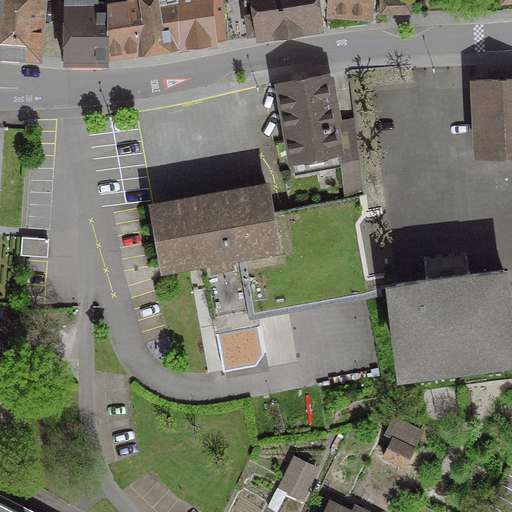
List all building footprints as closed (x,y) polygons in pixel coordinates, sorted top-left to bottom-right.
[(0,0),(0,53),(36,56),(40,0),(0,0)] [(106,60),(106,51),(106,4),(105,4),(105,0),(64,0),(61,56),(59,56),(59,63),(65,62),(64,61),(106,60)] [(106,51),(146,45),(143,0),(117,0),(117,2),(106,4),(106,51)] [(143,0),(146,45),(173,41),(174,44),(175,44),(175,0),(143,0)] [(175,0),(175,44),(211,40),(209,0),(175,0)] [(257,32),(257,33),(315,25),(311,0),(252,0),(254,13),(243,14),(246,34),(257,32)] [(325,0),(325,10),(369,13),(370,0),(325,0)] [(379,0),(379,11),(393,11),(392,0),(379,0)] [(246,35),(246,34),(243,14),(222,17),(223,38),(246,35)] [(322,76),(277,84),(293,174),(338,166),(322,76)] [(511,79),(473,81),(477,153),(511,151),(511,79)] [(176,201),(150,205),(161,265),(205,257),(206,263),(202,264),(214,333),(256,326),(253,311),(372,290),(361,196),(269,212),(264,185),(238,190),(239,195),(177,207),(176,201)] [(18,310),(45,311),(46,235),(20,235),(18,310)] [(399,369),(511,355),(501,271),(467,275),(467,273),(422,279),(423,280),(389,284),(399,369)] [(0,470),(14,473),(15,382),(11,382),(11,376),(0,375),(0,470)] [(386,430),(392,433),(381,455),(402,466),(411,449),(409,447),(415,435),(391,421),(386,430)] [(292,459),(279,486),(299,495),(312,469),(292,459)] [(0,511),(19,511),(0,502),(0,511)] [(355,511),(345,511),(326,502),(321,511),(362,511),(357,509),(355,511)]
